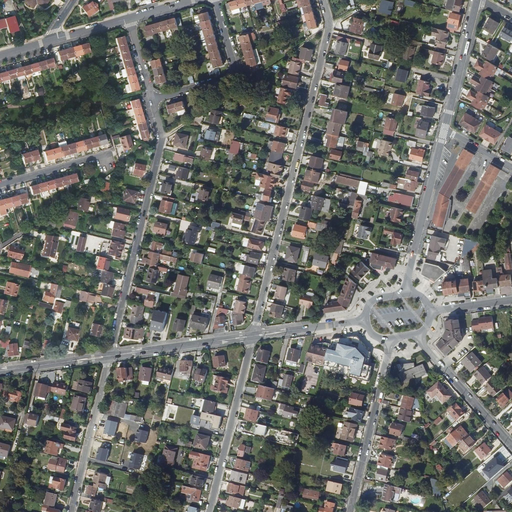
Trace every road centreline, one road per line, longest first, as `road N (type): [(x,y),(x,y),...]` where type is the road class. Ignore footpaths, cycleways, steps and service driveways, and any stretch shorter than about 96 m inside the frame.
road 1 (residential): [(253,335),(328,24),(323,0)]
road 2 (residential): [(151,99),(161,143),(109,355)]
road 3 (residential): [(209,511),(253,335)]
road 4 (residential): [(109,355),(71,511)]
road 5 (residential): [(151,99),(231,74),(214,0)]
road 6 (residential): [(385,366),(350,511)]
road 7 (secondary): [(253,335),(109,355)]
road 8 (residential): [(476,0),(444,130)]
road 9 (residential): [(444,130),(413,253)]
